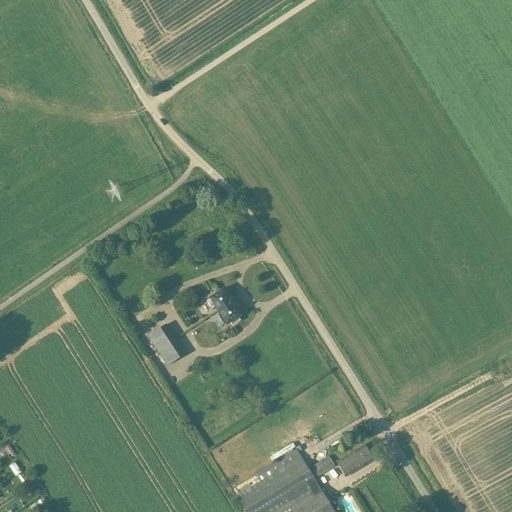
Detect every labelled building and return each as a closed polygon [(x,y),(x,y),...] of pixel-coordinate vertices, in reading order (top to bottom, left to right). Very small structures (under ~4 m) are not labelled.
[(223,289),(209,298),(210,299),(206,301),(212,309),(215,307),(227,325),(230,323),(232,326),(241,321),(239,317),(240,316),(235,308),(237,306),(231,296),(228,298),(223,289)] [(167,366),(182,357),(162,327),(148,336),(167,366)] [(346,477),(374,460),(365,445),(337,462),(346,477)] [(244,511),(336,511),(319,484),(302,456),(235,497),(244,511)] [(16,462),(9,467),(16,477),(23,472),(16,462)]
